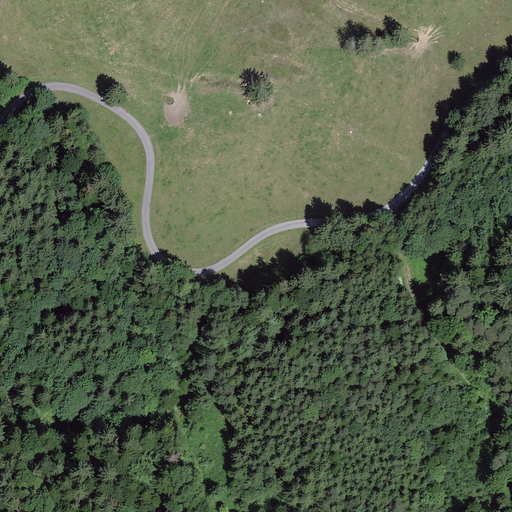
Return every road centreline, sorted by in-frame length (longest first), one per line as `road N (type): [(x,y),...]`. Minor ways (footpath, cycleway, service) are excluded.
road 1 (track): [(511,70),(466,104),(391,209),(273,229),(196,274),(171,269),(155,254),(145,205),(148,143),(116,110),(73,88),(43,87),(20,99),(0,131)]
road 2 (track): [(391,209),(424,324),(474,389),(511,421)]
